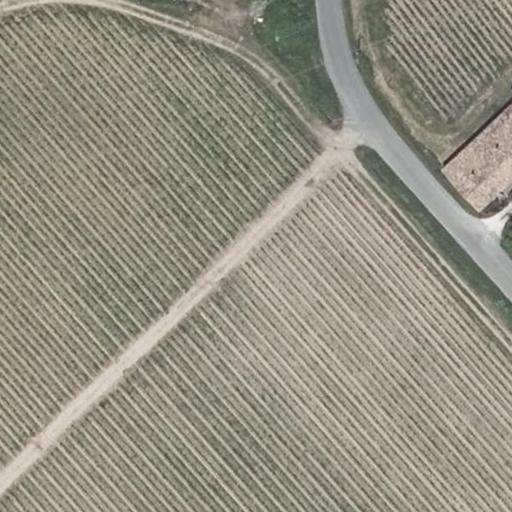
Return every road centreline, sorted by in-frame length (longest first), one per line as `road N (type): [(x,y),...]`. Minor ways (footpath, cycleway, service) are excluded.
road 1 (track): [(367,110),(0,473)]
road 2 (unclassified): [(339,68),(387,139),(511,277)]
